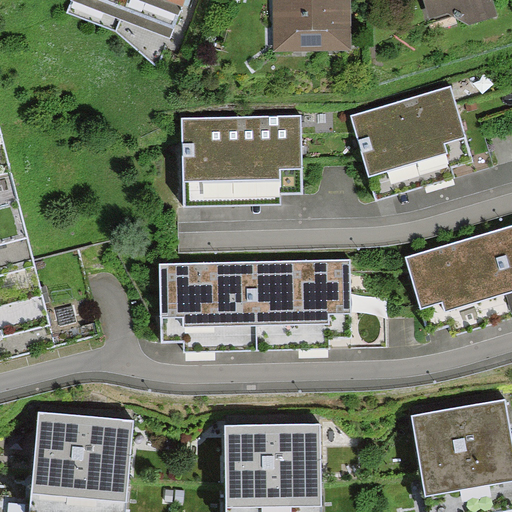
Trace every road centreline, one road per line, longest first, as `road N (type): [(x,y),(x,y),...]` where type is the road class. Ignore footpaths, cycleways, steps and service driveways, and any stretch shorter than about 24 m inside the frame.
road 1 (residential): [(0,381),(115,357),(177,373),(393,371),(511,342)]
road 2 (residential): [(511,203),(374,237),(181,241)]
